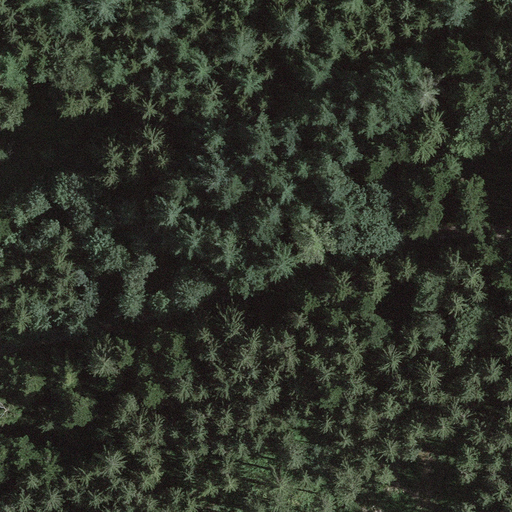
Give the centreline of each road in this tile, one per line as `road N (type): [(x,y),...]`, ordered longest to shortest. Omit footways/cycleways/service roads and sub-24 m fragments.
road 1 (track): [(0,344),(186,306),(356,247),(456,230),(511,232)]
road 2 (track): [(511,209),(463,167),(453,128),(463,82),(488,39),(511,23)]
